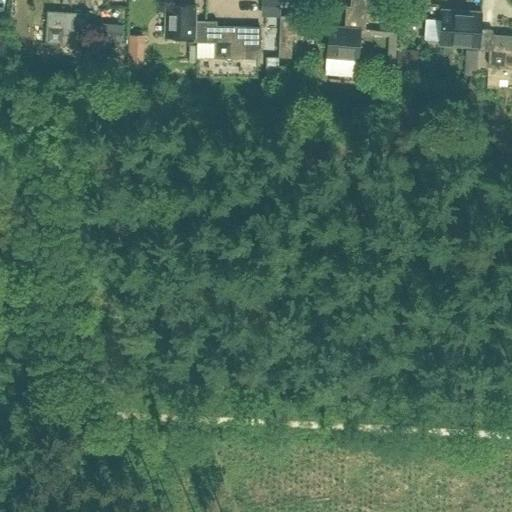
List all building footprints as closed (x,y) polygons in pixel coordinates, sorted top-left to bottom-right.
[(353,0),(353,6),(348,5),(346,27),(331,26),(329,55),(359,58),(361,30),(367,30),(368,8),(384,10),(384,0),(353,0)] [(216,56),(246,57),(260,58),(260,27),(219,26),(219,21),(197,20),(197,5),(168,4),(167,35),(195,36),(195,41),(217,41),(216,56)] [(87,49),(89,29),(90,14),(50,11),(48,42),(76,44),(76,49),(87,49)] [(470,44),(470,49),(492,51),(491,66),(511,67),(511,36),(494,35),(494,30),(473,29),(474,13),(444,11),(442,42),(470,44)] [(271,69),(271,67),(272,61),(277,55),(291,55),(292,14),(279,14),(280,12),(265,12),(264,35),(270,35),(270,46),(264,46),(263,69),(271,69)]
